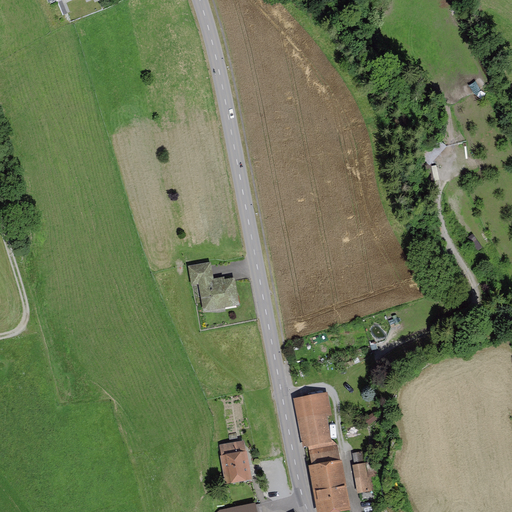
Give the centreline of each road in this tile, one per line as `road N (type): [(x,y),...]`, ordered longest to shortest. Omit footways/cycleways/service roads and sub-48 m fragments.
road 1 (tertiary): [(199,0),(308,511)]
road 2 (track): [(0,216),(27,316),(0,336)]
